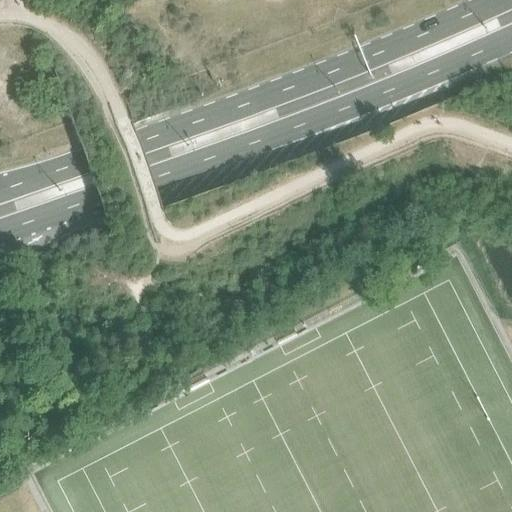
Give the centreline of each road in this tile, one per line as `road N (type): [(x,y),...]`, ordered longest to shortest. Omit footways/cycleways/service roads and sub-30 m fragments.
road 1 (unknown): [(29,10),(30,25),(70,53),(96,86),(155,243),(170,250),(218,238),(434,140),(460,142),(511,185)]
road 2 (primary): [(0,233),(294,129),(511,39)]
road 3 (primary): [(506,0),(266,100),(0,192)]
